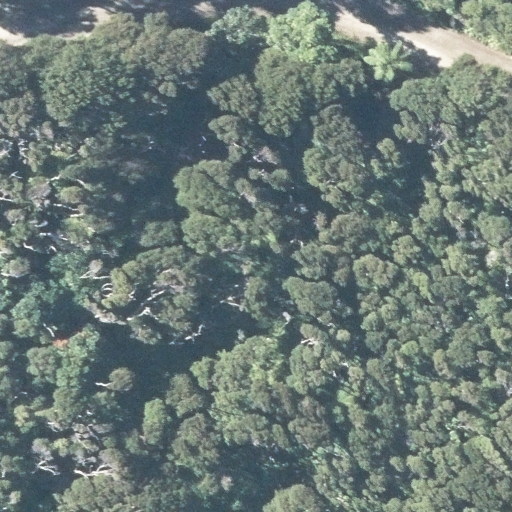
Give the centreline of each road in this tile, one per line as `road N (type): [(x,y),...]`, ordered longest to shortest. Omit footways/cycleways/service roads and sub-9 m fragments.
road 1 (unclassified): [(260,0),(389,24),(511,75)]
road 2 (unclassified): [(0,24),(191,0)]
